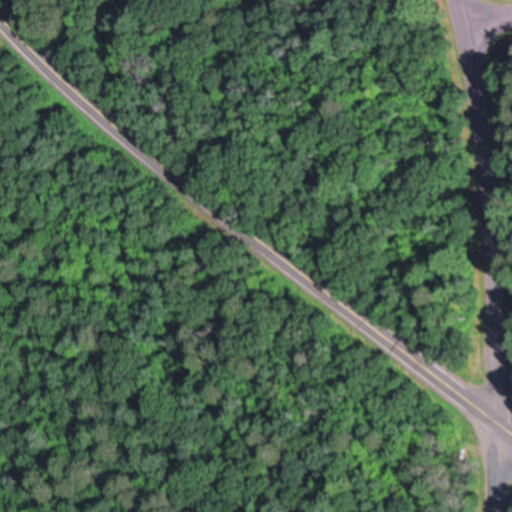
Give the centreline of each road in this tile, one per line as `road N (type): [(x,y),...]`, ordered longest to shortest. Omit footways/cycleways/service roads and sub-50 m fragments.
road 1 (secondary): [(511,423),(184,175),(0,4)]
road 2 (residential): [(504,419),(498,248),(462,0)]
